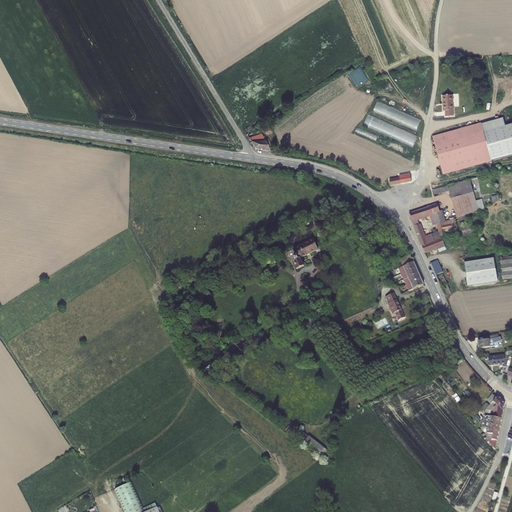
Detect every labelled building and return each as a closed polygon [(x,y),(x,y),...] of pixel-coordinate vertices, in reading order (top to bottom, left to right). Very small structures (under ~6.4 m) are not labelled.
[(356,86),(369,80),(362,66),(349,72),(356,86)] [(445,95),(446,111),(448,110),(448,116),(457,115),(455,95),(445,95)] [(420,120),(378,102),(373,112),(416,131),(420,120)] [(417,136),(368,115),(364,125),(412,147),(417,136)] [(504,117),(484,123),(495,160),(511,155),(511,123),(506,125),(504,117)] [(446,174),(495,160),(484,123),(436,136),(446,174)] [(407,149),(358,128),(356,132),(406,154),(407,149)] [(265,142),(262,136),(251,142),(254,148),(256,149),(270,152),(269,150),(272,148),(268,140),(265,142)] [(399,178),(388,180),(389,187),(400,185),(399,178)] [(436,189),(436,192),(471,183),(480,218),(481,217),(479,211),(487,209),(485,199),(478,201),(473,179),(450,185),(451,185),(436,189)] [(474,220),(480,218),(471,183),(436,192),(437,195),(452,190),(453,194),(455,193),(462,221),(473,218),(474,220)] [(412,213),(415,220),(433,214),(435,220),(440,219),(444,230),(428,236),(424,224),(416,225),(424,245),(428,253),(448,245),(445,238),(462,234),(456,219),(447,223),(445,219),(448,218),(445,210),(442,211),(440,203),(412,213)] [(467,236),(478,233),(475,223),(464,227),(467,236)] [(316,239),(296,249),(299,256),(296,257),(298,260),(296,260),(300,269),(307,265),(303,258),(321,249),(316,239)] [(406,265),(416,261),(413,254),(403,259),(406,265)] [(511,256),(489,259),(492,281),(511,278),(511,256)] [(454,294),(439,260),(434,262),(449,296),(454,294)] [(406,265),(402,268),(404,274),(409,272),(419,267),(417,261),(416,261),(406,265)] [(419,267),(409,272),(411,277),(421,272),(419,267)] [(421,272),(411,277),(413,282),(424,278),(421,272)] [(424,278),(413,282),(416,288),(427,284),(424,278)] [(401,301),(399,297),(390,300),(391,303),(391,305),(401,301)] [(408,317),(401,301),(391,305),(395,313),(398,312),(401,320),(408,317)] [(481,341),(482,349),(497,346),(497,342),(505,340),(504,336),(502,337),(501,333),(488,336),(489,339),(481,341)] [(508,355),(491,356),(492,365),(506,363),(507,368),(509,366),(509,363),(508,355)] [(491,403),(496,397),(492,394),(487,400),(491,403)] [(496,397),(491,403),(490,404),(492,406),(495,403),(497,405),(494,407),(492,416),(502,418),(504,404),(503,400),(498,395),(496,397)] [(486,402),(481,408),(485,412),(486,409),(490,406),(486,402)] [(481,418),(478,414),(475,417),(482,425),(500,429),(501,424),(489,422),(487,421),(486,424),(482,423),(480,420),(481,418)] [(489,422),(501,424),(502,418),(492,416),(489,416),(484,415),(483,419),(487,421),(489,422)] [(492,438),(498,439),(500,429),(482,425),(481,429),(485,429),(484,434),(487,435),(487,437),(492,438)] [(294,432),(328,458),(333,452),(299,426),(294,432)] [(498,439),(492,438),(492,439),(490,439),(489,442),(496,449),(498,439)] [(149,504),(132,473),(116,481),(131,511),(166,511),(160,498),(149,504)]
